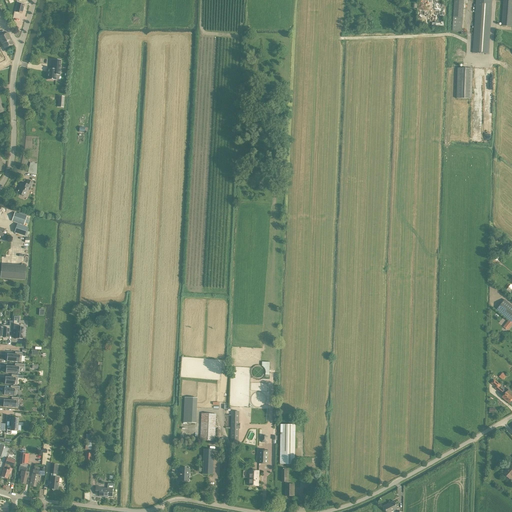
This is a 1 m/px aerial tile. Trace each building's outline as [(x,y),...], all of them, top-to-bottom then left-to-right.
[(462,31),(463,0),(454,0),(452,31),(462,31)] [(488,54),(491,0),(475,0),(473,53),(488,54)] [(511,26),(511,18),(511,0),(503,0),(501,26),(511,26)] [(18,3),(16,13),(22,14),(24,5),(22,4),(18,3)] [(0,40),(4,49),(14,45),(8,33),(0,36),(0,40)] [(47,80),(50,80),(55,80),(56,75),(59,75),(61,60),(55,60),(53,60),(52,69),(48,69),(47,80)] [(457,68),(456,99),(472,99),(472,69),(457,68)] [(31,162),(28,172),(36,174),(38,164),(31,162)] [(31,187),(33,182),(28,180),(26,184),(22,183),(17,193),(25,196),(29,186),(31,187)] [(25,219),(26,216),(15,212),(12,221),(24,225),(24,223),(25,219)] [(25,236),(28,227),(17,224),(14,233),(25,236)] [(0,278),(25,280),(26,266),(1,264),(0,278)] [(511,322),(511,305),(505,300),(496,310),(511,322)] [(14,321),(13,330),(16,330),(15,339),(22,339),(22,334),(23,334),(23,331),(23,327),(19,327),(19,323),(19,317),(14,317),(14,321)] [(499,323),(504,326),(508,320),(503,317),(499,323)] [(9,361),(21,362),(22,352),(15,352),(15,355),(7,354),(6,361),(9,361)] [(15,367),(6,366),(5,373),(8,373),(20,374),(20,367),(24,368),(25,364),(15,364),(15,367)] [(11,375),(11,378),(5,377),(5,384),(17,385),(18,375),(11,375)] [(501,385),(494,380),(491,384),(496,387),(495,388),(502,394),(504,391),(499,387),(501,385)] [(10,389),(4,388),(4,395),(6,395),(15,396),(15,389),(19,389),(19,386),(10,386),(10,389)] [(511,392),(509,390),(507,393),(502,398),(509,404),(511,400),(511,392)] [(18,398),(11,397),(11,401),(3,400),(3,407),(18,408),(18,405),(18,398)] [(197,398),(185,397),(184,423),(196,423),(197,398)] [(240,429),(241,424),(239,424),(240,412),(233,412),(232,440),(239,440),(239,429),(240,429)] [(215,441),(216,414),(201,413),(200,441),(215,441)] [(7,426),(6,433),(10,433),(10,431),(17,431),(18,419),(17,419),(11,418),(11,426),(7,426)] [(295,465),(295,425),(281,425),(280,464),(295,465)] [(213,475),(214,450),(204,449),(204,456),(204,461),(203,474),(213,475)] [(268,464),(268,451),(260,451),(259,464),(268,464)] [(5,463),(13,466),(15,461),(7,458),(5,463)] [(58,487),(59,486),(58,484),(59,478),(54,477),(55,474),(56,465),(50,464),(49,473),(52,474),(51,477),(50,477),(49,489),(52,489),(53,491),(55,489),(57,490),(58,487)] [(510,479),(511,476),(511,465),(510,464),(508,467),(503,473),(510,479)] [(20,467),(19,471),(21,471),(20,476),(21,476),(20,483),(25,484),(27,477),(28,478),(29,473),(26,472),(27,468),(20,467)] [(191,477),(191,475),(190,475),(190,468),(185,468),(185,467),(180,467),(180,471),(182,471),(182,474),(179,474),(178,481),(189,482),(190,477),(191,477)] [(7,470),(3,469),(1,477),(2,477),(1,478),(4,479),(4,478),(7,479),(8,477),(11,477),(12,471),(12,469),(8,468),(7,470)] [(45,476),(46,469),(43,468),(42,471),(33,470),(30,486),(36,487),(37,481),(38,475),(45,476)] [(294,496),(294,484),(287,484),(288,469),(281,469),(281,482),(285,482),(285,496),(294,496)] [(258,487),(259,471),(249,470),(248,474),(249,474),(249,486),(258,487)] [(100,486),(96,486),(96,494),(99,495),(99,496),(105,497),(105,496),(112,496),(113,489),(114,489),(114,484),(108,483),(108,488),(100,488),(100,486)] [(386,511),(390,511),(398,508),(394,501),(390,503),(384,507),(386,511)]
